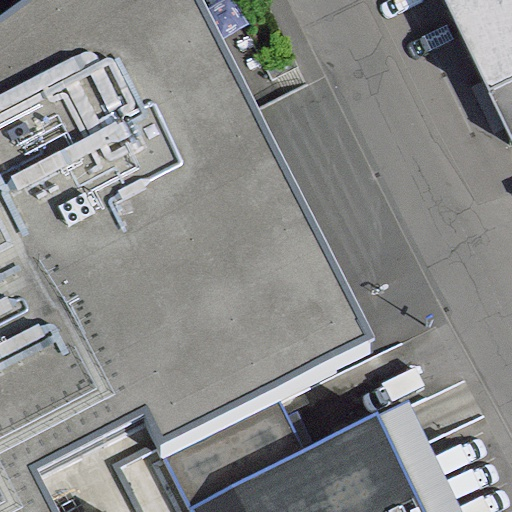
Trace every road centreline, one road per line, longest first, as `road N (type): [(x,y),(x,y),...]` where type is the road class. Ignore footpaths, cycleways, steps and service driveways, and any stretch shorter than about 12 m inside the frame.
road 1 (unclassified): [(511,335),(343,0)]
road 2 (unknown): [(483,278),(205,450)]
